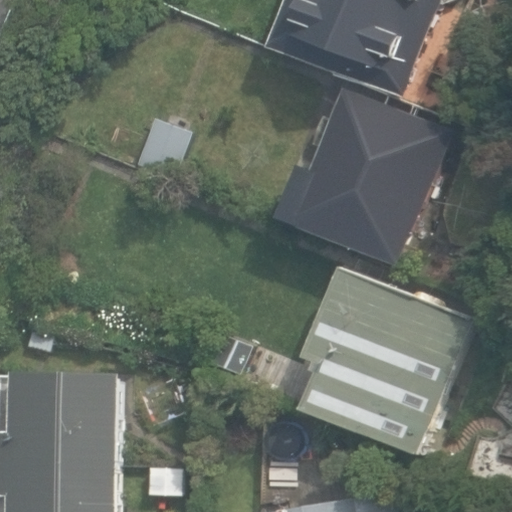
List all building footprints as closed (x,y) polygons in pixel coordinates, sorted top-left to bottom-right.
[(300,0),(282,49),(413,98),(449,2),(455,0),(300,0)] [(291,221),(409,267),(461,131),(357,91),(327,170),(312,165),(291,221)] [(318,409),(428,454),(485,318),(358,266),(320,358),(336,365),(318,409)] [(55,352),(59,332),(36,328),(32,347),(55,352)] [(131,511),(132,372),(24,371),(24,431),(6,431),(6,494),(23,494),(22,511),(131,511)] [(155,494),(190,495),(191,467),(156,465),(155,494)] [(406,511),(403,491),(285,511),(406,511)]
